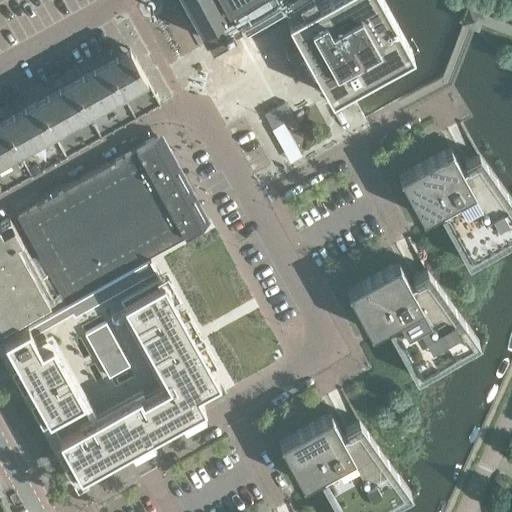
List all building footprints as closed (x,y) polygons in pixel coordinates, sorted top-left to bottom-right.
[(185,0),(209,41),(233,28),(231,25),(230,23),(237,19),(239,21),(241,26),(244,25),(244,24),(282,1),(284,0),(185,0)] [(284,0),(282,1),(290,15),(289,15),(286,17),(288,20),(300,42),(302,45),(305,43),(306,43),(309,50),(309,49),(308,49),(307,49),(306,49),(305,49),(305,50),(304,50),(303,50),(303,51),(302,51),(302,52),(301,52),(301,53),(300,53),(300,54),(300,55),(300,56),(299,56),(299,57),(300,58),(300,59),(300,60),(300,61),(301,61),(301,62),(302,62),(302,63),(303,63),(304,64),(305,64),(306,64),(307,64),(308,64),(309,64),(310,64),(311,63),(312,63),(312,62),(313,62),(313,61),(314,61),(314,60),(314,59),(318,65),(314,67),(324,86),(328,92),(331,91),(333,94),(339,90),(402,55),(408,52),(407,49),(410,47),(406,41),(383,0),(284,0)] [(147,79),(128,46),(0,117),(0,188),(158,100),(147,79)] [(286,118),(275,124),(292,156),(303,151),(286,118)] [(150,253),(204,223),(175,170),(156,135),(16,212),(48,271),(64,300),(150,253)] [(465,164),(461,166),(449,145),(397,173),(421,216),(437,207),(441,215),(467,261),(511,236),(511,200),(478,152),(463,160),(465,164)] [(41,275),(9,216),(0,221),(0,335),(31,319),(64,300),(48,271),(41,275)] [(150,254),(3,335),(16,359),(27,379),(35,394),(58,434),(67,451),(79,472),(84,469),(225,390),(150,254)] [(413,278),(409,281),(397,260),(346,288),(369,331),(384,322),(386,327),(388,329),(414,377),(479,341),(426,267),(411,275),(413,278)] [(343,430),(341,431),(329,410),(278,439),(302,482),(317,473),(321,479),(339,511),(373,511),(410,491),(358,418),(350,422),(343,425),(345,429),(343,430)]
